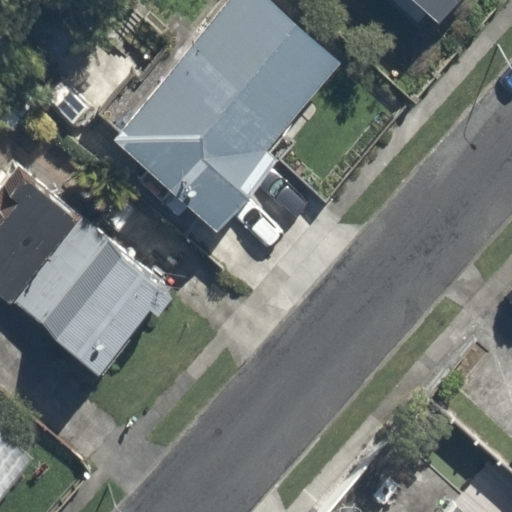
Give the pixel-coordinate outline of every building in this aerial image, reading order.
[(279,0),(214,0),(98,130),(214,233),(272,167),(250,148),(337,51),(279,0)] [(388,0),(416,27),(442,0),(388,0)] [(0,288),(100,372),(168,290),(13,161),(0,176),(0,288)] [(0,498),(36,455),(0,425),(0,498)] [(466,511),(444,492),(425,511),(466,511)]
